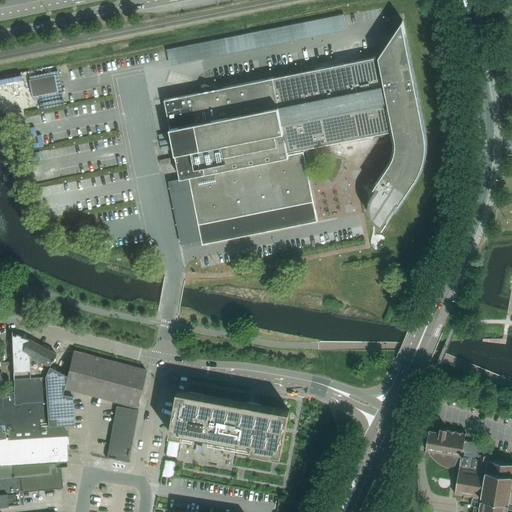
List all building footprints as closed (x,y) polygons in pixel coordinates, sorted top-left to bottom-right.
[(288,39),(346,27),(343,13),(166,48),(169,61),(288,38),(288,39)] [(377,187),(372,194),(371,196),(371,197),(370,198),(369,200),(369,202),(369,203),(369,205),(369,207),(369,209),(369,212),(370,214),(371,216),(373,219),(374,221),(376,222),(378,224),(383,227),(382,228),(383,228),(411,185),(413,182),(416,178),(418,175),(419,174),(421,170),(422,166),(423,163),(424,160),(425,153),(426,145),(426,138),(425,131),(403,20),(379,56),(219,88),(204,83),(203,84),(202,84),(199,91),(201,91),(201,92),(165,99),(180,178),(189,176),(202,244),(318,221),(305,157),(308,156),(307,151),(304,151),(303,148),(357,138),(394,130),(394,133),(395,136),(395,139),(396,142),(396,144),(395,147),(395,150),(394,153),(393,156),(393,157),(392,159),(391,161),(374,187),(374,188),(375,186),(377,187)] [(30,81),(35,80),(38,94),(32,95),(33,100),(62,94),(57,70),(29,76),(30,81)] [(15,391),(22,392),(22,394),(53,391),(62,393),(64,388),(67,375),(49,366),(56,353),(35,342),(28,338),(27,338),(12,334),(12,331),(11,331),(12,337),(13,367),(15,391)] [(64,388),(136,407),(146,369),(74,350),(67,375),(64,388)] [(290,410),(254,404),(248,402),(189,392),(179,390),(178,390),(177,391),(176,399),(176,401),(174,408),(174,410),(173,418),(171,424),(170,432),(170,433),(171,434),(180,435),(183,436),(251,448),(282,454),(290,410)] [(12,436),(14,436),(14,433),(66,430),(66,425),(74,424),(73,396),(62,393),(53,391),(22,394),(22,392),(15,391),(13,391),(2,393),(2,408),(0,407),(0,424),(11,423),(12,436)] [(138,409),(116,405),(107,458),(129,462),(138,409)] [(0,438),(8,437),(12,436),(11,423),(0,424),(0,438)] [(426,449),(428,450),(430,453),(432,456),(435,459),(439,462),(442,464),(446,466),(450,467),(454,468),(458,457),(460,455),(461,455),(462,455),(464,440),(466,432),(447,429),(447,428),(440,427),(440,431),(438,431),(438,429),(430,428),(429,429),(426,449)] [(68,461),(67,450),(66,430),(14,433),(14,436),(8,437),(0,438),(0,466),(13,465),(31,464),(60,462),(66,461),(67,461),(68,461)] [(511,511),(511,463),(488,459),(489,455),(480,454),(482,443),(464,440),(462,455),(461,455),(455,494),(463,495),(463,499),(464,500),(464,495),(472,496),(471,505),(474,506),(472,511),(511,511)] [(0,493),(8,493),(22,491),(62,488),(63,487),(61,467),(67,466),(67,461),(66,461),(60,462),(31,464),(13,465),(15,478),(0,479),(0,493)] [(13,465),(0,466),(0,479),(15,478),(13,465)] [(0,506),(24,504),(22,491),(8,493),(0,493),(0,506)]
